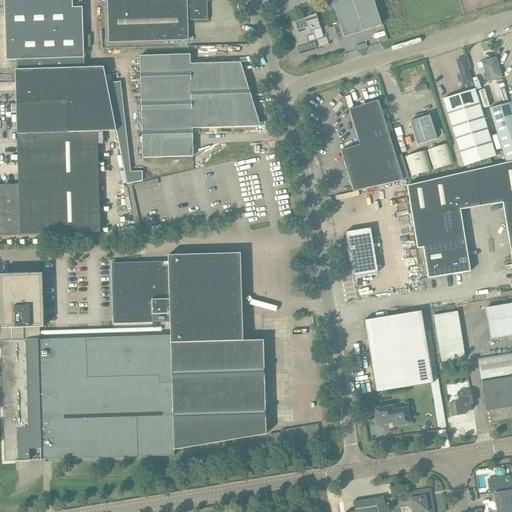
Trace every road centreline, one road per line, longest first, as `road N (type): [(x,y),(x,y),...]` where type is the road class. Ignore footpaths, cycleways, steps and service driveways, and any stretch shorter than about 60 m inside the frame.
road 1 (unclassified): [(356,472),(309,192),(280,89)]
road 2 (unclassified): [(108,511),(356,472)]
road 3 (unclassified): [(280,89),(511,17)]
